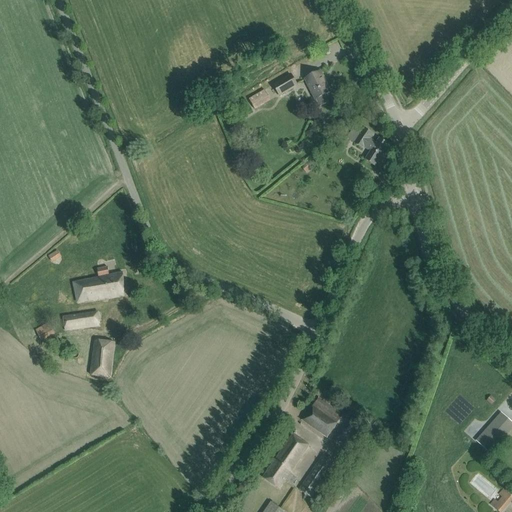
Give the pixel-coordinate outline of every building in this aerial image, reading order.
[(320,72),(311,76),(306,79),(316,99),(331,92),(320,72)] [(291,75),(282,80),(274,85),(280,95),(288,90),(297,85),(291,75)] [(265,90),(249,99),(255,109),(270,100),(265,90)] [(338,142),(342,144),(347,147),(351,142),(363,149),(364,148),(370,152),(365,160),(375,167),(389,145),(379,138),(376,143),(370,139),(373,134),(364,128),(361,132),(356,128),(348,139),(342,136),(338,142)] [(123,273),(116,273),(109,275),(107,267),(97,269),(98,277),(72,282),(77,304),(124,297),(123,273)] [(98,311),(72,315),(63,316),(65,332),(101,327),(98,311)] [(55,334),(49,322),(35,329),(41,341),(55,334)] [(94,342),(93,350),(96,350),(92,375),(110,378),(114,346),(114,342),(104,341),(97,341),(97,343),(94,342)] [(318,398),(303,421),(327,438),(343,415),(318,398)] [(494,421),(476,441),(490,453),(508,433),(511,428),(511,423),(501,413),(494,421)] [(309,446),(293,435),(263,478),(279,489),(285,480),(292,485),(296,478),(290,474),(309,446)] [(302,487),(299,490),(311,498),(314,495),(335,464),(323,456),(302,487)] [(490,504),(499,511),(502,511),(511,501),(511,497),(503,489),(490,504)] [(264,511),(284,511),(271,503),(264,511)]
